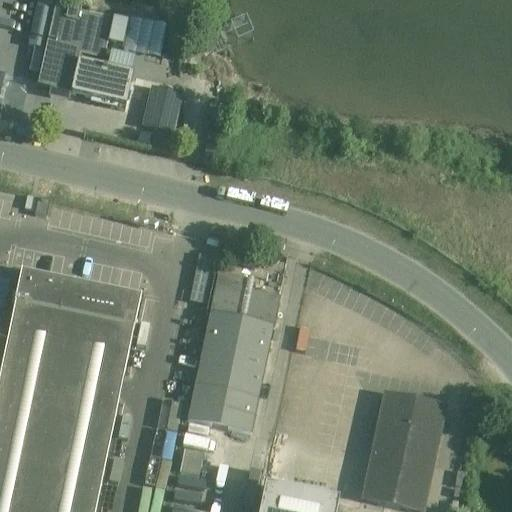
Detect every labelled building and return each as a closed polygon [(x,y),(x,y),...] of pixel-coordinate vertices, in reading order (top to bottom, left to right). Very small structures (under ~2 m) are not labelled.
[(36,7),(27,49),(45,53),(54,11),(36,7)] [(122,51),(127,28),(54,11),(45,53),(36,90),(70,97),(70,98),(125,111),(132,77),(130,77),(106,72),(78,65),(79,59),(103,64),(106,48),(112,49),(116,50),(122,51)] [(150,91),(141,131),(152,133),(148,152),(168,157),(172,137),(174,138),(181,102),(182,98),(181,98),(180,97),(152,91),(150,91)] [(47,220),(50,204),(38,201),(35,218),(47,220)] [(221,258),(232,261),(234,251),(223,248),(221,258)] [(21,276),(0,374),(0,511),(95,511),(132,334),(134,334),(141,301),(122,297),(123,293),(78,283),(77,288),(21,276)] [(246,283),(218,277),(210,315),(238,321),(244,292),(246,283)] [(244,325),(245,322),(245,321),(251,294),(251,293),(253,283),(247,281),(246,283),(244,292),(238,321),(238,324),(209,318),(209,319),(209,321),(187,423),(187,424),(250,437),(250,436),(272,332),(273,331),(244,325)] [(245,321),(245,322),(273,328),(279,299),(251,294),(245,321)] [(396,511),(423,511),(444,411),(382,398),(360,504),(396,511)] [(199,479),(203,457),(183,454),(179,476),(199,479)] [(336,511),(338,505),(263,490),(258,511),(336,511)]
